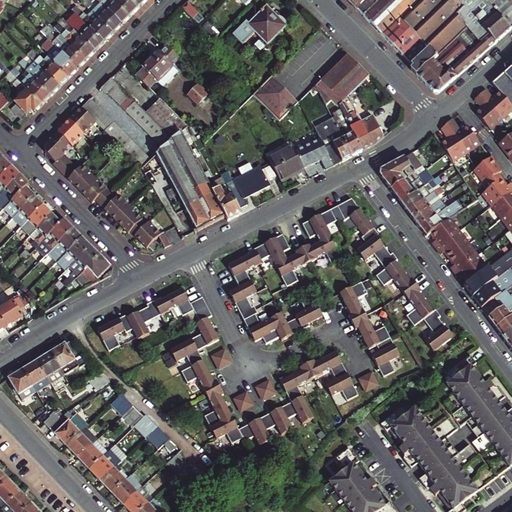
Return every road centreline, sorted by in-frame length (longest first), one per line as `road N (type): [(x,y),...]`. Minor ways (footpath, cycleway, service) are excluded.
road 1 (residential): [(193,253),(255,372),(340,329),(358,364)]
road 2 (residential): [(359,167),(511,369)]
road 3 (residential): [(168,0),(18,151)]
road 4 (residential): [(193,253),(359,167)]
road 5 (residential): [(18,151),(144,278)]
road 6 (residential): [(0,359),(144,278)]
road 7 (residential): [(436,117),(321,0)]
road 8 (residential): [(0,412),(99,511)]
